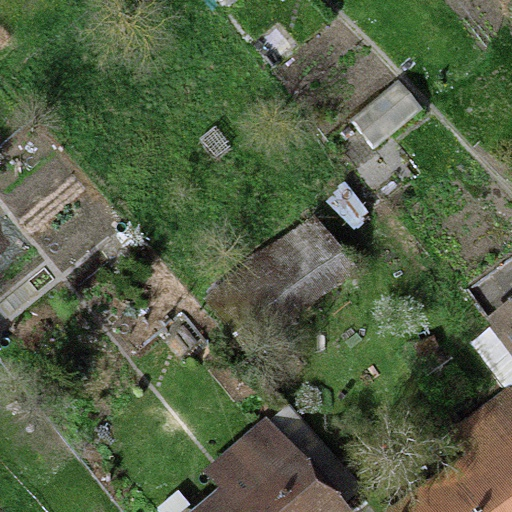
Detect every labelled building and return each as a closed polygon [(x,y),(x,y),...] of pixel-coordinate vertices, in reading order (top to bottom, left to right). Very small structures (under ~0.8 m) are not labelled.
[(372,149),(418,111),(397,85),(352,122),(372,149)] [(315,222),(208,304),(247,354),(353,272),(315,222)] [(511,392),(511,311),(470,342),(509,395),(511,392)] [(511,511),(511,392),(509,395),(455,434),(482,471),(425,511),(511,511)] [(334,511),(359,490),(288,410),(210,478),(238,511),(236,511),(334,511)]
